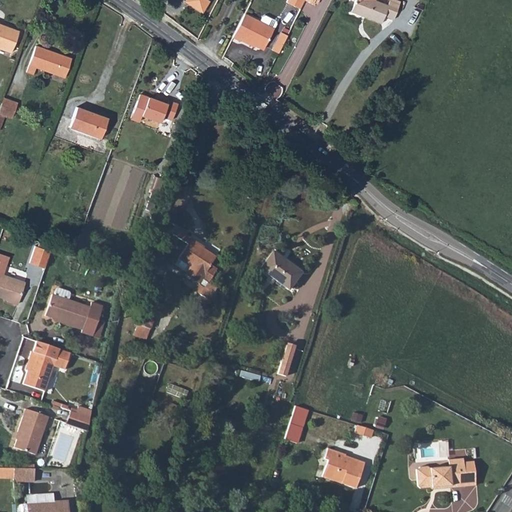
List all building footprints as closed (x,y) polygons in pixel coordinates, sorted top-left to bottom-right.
[(187,0),(189,4),(202,12),(209,0),(208,0),(187,0)] [(349,0),(348,4),(378,19),(380,13),(391,18),(400,1),(397,0),(385,0),(385,1),(382,0),(349,0)] [(242,10),(231,32),(239,36),(240,34),(261,45),(274,20),(273,17),(263,12),(260,12),(257,18),(242,10)] [(270,45),(276,48),(288,25),(282,22),(270,45)] [(0,48),(9,52),(17,30),(0,24),(0,48)] [(27,63),(35,66),(63,76),(70,59),(34,45),(27,63)] [(27,63),(25,71),(32,73),(35,66),(27,63)] [(152,99),(138,94),(129,118),(138,121),(140,115),(158,122),(161,116),(170,119),(176,105),(156,97),(155,101),(152,99)] [(0,102),(0,113),(3,114),(10,117),(15,103),(2,98),(0,102)] [(68,127),(98,138),(106,117),(75,106),(68,127)] [(68,127),(66,130),(97,142),(98,138),(68,127)] [(146,205),(153,208),(158,192),(151,190),(146,205)] [(184,237),(185,234),(186,233),(175,226),(170,233),(186,244),(177,257),(189,265),(183,275),(187,277),(187,279),(191,282),(193,281),(197,284),(198,283),(203,287),(198,294),(206,300),(214,289),(206,283),(216,269),(209,264),(214,258),(201,249),(184,237)] [(184,237),(201,249),(202,247),(185,234),(184,237)] [(29,257),(45,263),(50,247),(35,241),(29,257)] [(258,268),(287,290),(300,272),(271,251),(258,268)] [(0,296),(3,297),(6,298),(6,301),(16,304),(24,283),(1,275),(7,257),(0,254),(0,296)] [(52,318),(59,320),(58,322),(81,330),(80,332),(92,336),(98,318),(102,306),(91,302),(89,307),(67,299),(68,294),(67,291),(56,288),(53,289),(52,294),(50,294),(43,315),(52,318)] [(135,324),(149,329),(155,311),(159,313),(162,305),(148,300),(146,308),(141,306),(135,324)] [(92,336),(98,338),(104,321),(98,318),(92,336)] [(27,370),(22,384),(43,391),(52,365),(63,369),(69,352),(35,340),(31,352),(30,351),(27,359),(30,360),(27,370)] [(293,345),(284,342),(275,371),(283,374),(293,345)] [(242,371),(241,375),(260,379),(261,374),(242,371)] [(286,422),(299,426),(304,408),(292,404),(286,422)] [(76,412),(89,417),(90,410),(78,406),(76,412)] [(16,438),(13,447),(34,454),(47,416),(25,408),(17,431),(18,431),(16,438)] [(66,423),(86,430),(89,417),(76,412),(70,410),(66,423)] [(286,422),(282,438),(294,441),(299,426),(286,422)] [(371,429),(355,424),(353,432),(369,437),(371,429)] [(322,476),(354,487),(362,463),(343,456),(344,454),(328,449),(324,458),(327,459),(322,476)] [(418,469),(416,469),(417,486),(420,488),(431,487),(450,486),(450,488),(477,486),(474,460),(464,462),(463,459),(449,460),(449,466),(429,468),(427,466),(420,467),(418,469)] [(12,468),(0,467),(0,477),(13,478),(12,468)] [(32,469),(12,468),(13,478),(13,482),(33,481),(32,469)] [(25,505),(25,511),(67,511),(67,501),(53,502),(53,504),(25,505)]
